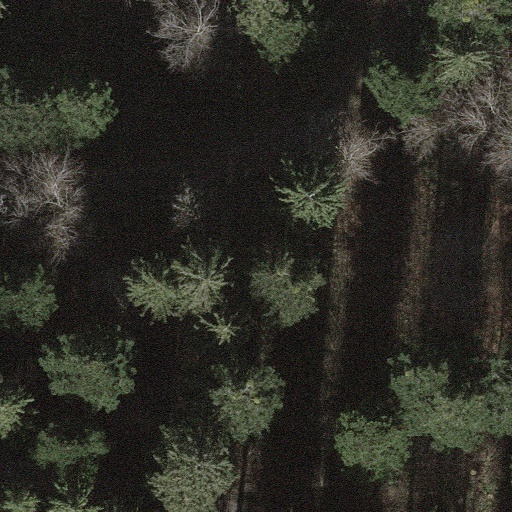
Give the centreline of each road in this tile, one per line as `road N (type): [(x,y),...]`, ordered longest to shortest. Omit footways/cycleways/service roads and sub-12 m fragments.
road 1 (track): [(0,177),(106,172),(263,148),(415,0)]
road 2 (track): [(0,466),(205,511)]
